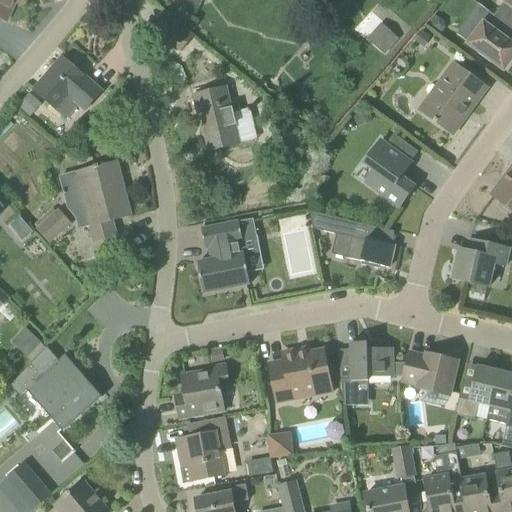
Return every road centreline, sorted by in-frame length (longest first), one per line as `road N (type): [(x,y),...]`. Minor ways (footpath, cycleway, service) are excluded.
road 1 (residential): [(156,345),(164,198),(122,0)]
road 2 (residential): [(408,317),(359,307),(156,345)]
road 3 (residential): [(408,317),(444,199),(511,108)]
road 4 (residential): [(154,511),(140,446),(156,345)]
road 5 (residential): [(0,98),(82,0)]
